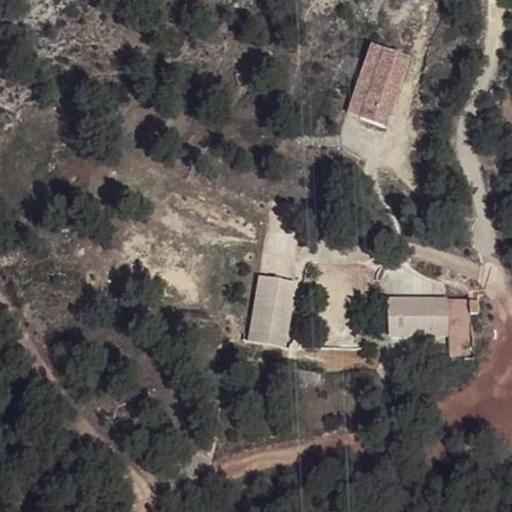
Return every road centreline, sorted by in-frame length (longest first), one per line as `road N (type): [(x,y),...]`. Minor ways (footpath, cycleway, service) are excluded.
road 1 (track): [(136,511),(195,471),(416,418),(490,380),(508,323),(481,238),(488,210),(458,129),(490,71),(494,0)]
road 2 (track): [(147,498),(62,403),(0,298)]
